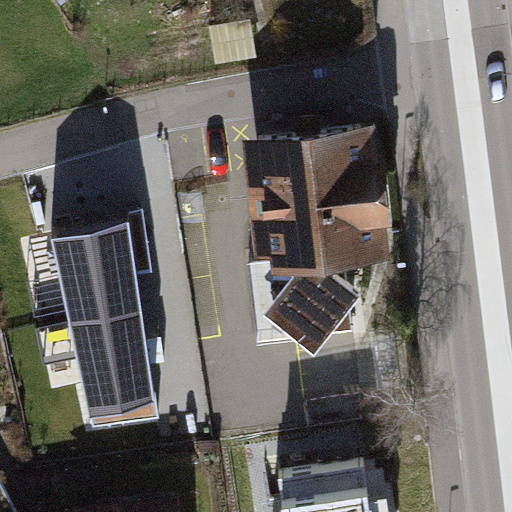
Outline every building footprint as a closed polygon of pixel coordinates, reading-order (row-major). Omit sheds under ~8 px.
[(369,110),(238,126),(254,257),(385,241),(369,110)] [(125,182),(26,196),(38,278),(137,264),(125,182)] [(84,427),(195,409),(184,343),(130,352),(128,337),(42,351),(53,420),(82,415),(84,427)] [(393,511),(386,462),(279,477),(283,511),(393,511)] [(70,502),(72,511),(177,511),(173,486),(70,502)]
